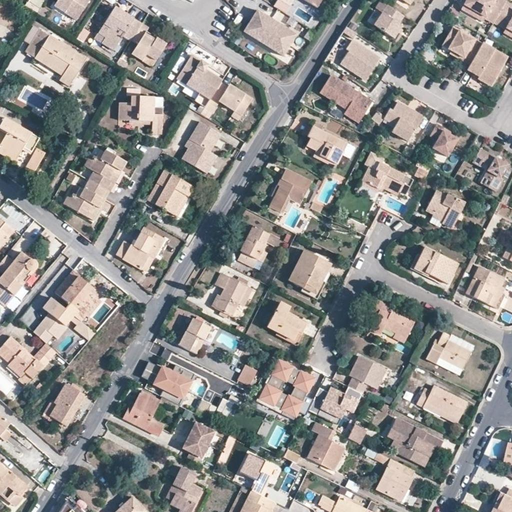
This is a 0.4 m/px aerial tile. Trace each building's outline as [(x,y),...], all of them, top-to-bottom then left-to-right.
[(60,0),(56,7),(68,14),(77,20),(90,0),(60,0)] [(301,0),(316,9),(321,0),(301,0)] [(506,2),(502,0),(466,0),(463,5),(484,17),(484,18),(493,23),(506,2)] [(506,2),(493,23),(505,30),(505,28),(511,32),(511,4),(506,1),(506,2)] [(132,40),(143,24),(110,3),(93,29),(125,50),(132,40)] [(394,38),(402,26),(398,24),(404,16),(387,5),(373,25),(394,38)] [(482,21),(484,18),(484,17),(463,5),(461,9),(482,21)] [(38,14),(44,18),(48,11),(42,7),(38,14)] [(258,12),(244,33),(283,57),(297,36),(258,12)] [(74,25),(77,20),(68,14),(65,19),(65,20),(74,25)] [(147,57),(157,63),(168,46),(157,39),(154,43),(145,36),(147,32),(150,29),(143,24),(132,40),(139,45),(132,55),(144,62),(147,57)] [(24,40),(30,44),(39,29),(34,26),(24,40)] [(469,65),(482,43),(452,26),(441,45),(450,51),(456,54),(454,56),(469,65)] [(511,37),(511,32),(505,28),(505,30),(503,33),(511,37)] [(39,29),(30,44),(25,52),(62,75),(59,80),(69,86),(86,59),(39,29)] [(225,38),(229,40),(235,32),(231,29),(225,38)] [(157,39),(147,32),(145,36),(154,43),(157,39)] [(365,80),(379,58),(351,40),(345,49),(348,51),(339,63),(365,80)] [(482,43),(469,65),(467,70),(479,77),(481,72),(494,80),(507,58),(482,43)] [(192,56),(189,60),(190,61),(199,66),(201,62),(192,56)] [(156,63),(157,63),(147,57),(144,62),(153,68),(156,63)] [(116,64),(123,68),(127,63),(119,59),(116,64)] [(206,106),(221,83),(225,77),(214,70),(212,74),(205,71),(208,66),(201,62),(199,66),(190,61),(189,60),(178,78),(200,92),(196,100),(206,106)] [(214,70),(208,66),(205,71),(212,74),(214,70)] [(491,86),(494,80),(481,72),(479,77),(478,79),(491,86)] [(329,74),(318,92),(345,109),(343,113),(358,123),(372,102),(329,74)] [(227,87),(221,83),(206,106),(214,111),(220,101),(235,111),(238,108),(244,112),(253,99),(238,89),(236,92),(227,87)] [(230,83),(227,87),(236,92),(238,89),(230,83)] [(153,113),(154,107),(154,98),(132,97),(131,103),(119,102),(119,120),(129,120),(152,121),(153,121),(153,125),(152,133),(162,134),(163,114),(154,113),(153,113)] [(423,117),(397,102),(392,111),(389,109),(384,119),(395,125),(392,132),(405,140),(413,126),(416,128),(423,117)] [(239,119),(244,112),(238,108),(235,111),(232,115),(239,119)] [(377,111),(371,120),(378,125),(384,116),(377,111)] [(0,147),(16,157),(23,147),(31,152),(39,138),(0,115),(0,147)] [(223,136),(202,123),(187,148),(190,150),(184,160),(208,175),(219,158),(212,154),(223,136)] [(443,131),(444,129),(436,124),(429,136),(437,140),(433,148),(447,156),(457,139),(443,131)] [(305,146),(315,150),(321,153),(320,154),(319,157),(335,165),(336,165),(347,143),(311,126),(306,137),(310,138),(305,146)] [(0,153),(14,162),(16,157),(0,147),(0,153)] [(39,163),(46,154),(37,148),(31,157),(39,163)] [(472,163),(479,167),(482,161),(490,165),(487,171),(483,177),(486,179),(483,184),(495,191),(502,178),(500,177),(507,165),(479,149),(472,163)] [(89,180),(107,189),(112,180),(109,179),(115,168),(120,171),(126,162),(105,150),(104,152),(99,161),(96,159),(97,157),(93,155),(92,156),(91,156),(85,166),(94,171),(89,180)] [(333,170),(336,165),(335,165),(319,157),(320,154),(321,153),(315,150),(311,158),(317,161),(333,170)] [(377,192),(378,191),(380,187),(383,189),(397,195),(399,191),(405,195),(412,180),(374,161),(371,168),(369,167),(360,184),(377,192)] [(479,167),(487,171),(490,165),(482,161),(479,167)] [(115,182),(120,171),(115,168),(109,179),(112,180),(107,189),(110,191),(115,182)] [(289,194),(302,201),(311,182),(285,169),(278,185),(281,187),(274,199),(274,200),(270,208),(280,213),(286,200),(287,198),(289,194)] [(186,195),(189,197),(194,187),(165,171),(148,200),(174,215),(185,196),(186,195)] [(99,210),(105,199),(102,198),(106,189),(107,189),(89,180),(84,190),(79,198),(75,196),(77,194),(73,193),(72,194),(70,193),(64,203),(88,217),(93,220),(99,210)] [(270,197),(274,199),(281,187),(278,185),(277,185),(270,197)] [(80,188),(77,194),(75,196),(79,198),(84,190),(80,188)] [(431,214),(432,214),(443,220),(441,223),(451,228),(463,204),(446,195),(445,196),(435,191),(425,210),(431,214)] [(299,205),(302,201),(289,194),(287,198),(286,200),(280,213),(283,215),(290,200),(299,205)] [(178,217),(189,197),(186,195),(185,196),(174,215),(178,217)] [(440,226),(441,223),(443,220),(432,214),(428,221),(439,226),(440,226)] [(14,230),(4,222),(0,227),(0,231),(7,238),(14,230)] [(240,238),(245,241),(245,239),(253,226),(248,223),(240,238)] [(269,235),(253,226),(245,239),(245,241),(240,251),(243,252),(237,261),(252,269),(265,243),(275,248),(279,238),(270,234),(269,235)] [(149,255),(154,258),(164,239),(144,227),(133,246),(124,241),(116,255),(141,269),(149,256),(149,255)] [(423,247),(420,253),(415,265),(424,270),(423,273),(445,283),(447,284),(457,263),(423,247)] [(323,271),(327,273),(331,264),(304,250),(288,281),(303,289),(306,285),(317,291),(322,282),(319,280),(322,272),(323,271)] [(443,286),(445,283),(423,273),(424,270),(415,265),(420,253),(417,251),(411,263),(410,265),(409,268),(443,286)] [(0,278),(0,283),(13,295),(29,276),(26,273),(29,270),(33,270),(36,267),(36,264),(35,261),(30,259),(21,252),(14,261),(5,273),(0,278)] [(0,268),(5,273),(14,261),(6,255),(0,261),(0,268)] [(146,271),(154,258),(149,255),(149,256),(141,269),(146,271)] [(465,293),(490,305),(500,286),(504,279),(478,267),(465,293)] [(99,300),(99,299),(102,296),(73,270),(54,292),(68,304),(76,311),(73,315),(81,321),(85,316),(99,300)] [(329,274),(327,273),(323,271),(322,272),(319,280),(322,282),(317,291),(306,285),(303,289),(302,292),(317,300),(320,292),(325,282),(329,274)] [(240,298),(245,286),(221,274),(215,285),(224,289),(221,296),(215,308),(220,311),(218,314),(228,318),(230,315),(234,309),(240,298)] [(0,300),(5,305),(13,295),(0,283),(0,293),(0,294),(0,300)] [(252,289),(245,286),(240,298),(234,309),(230,315),(236,318),(252,289)] [(501,286),(500,286),(490,305),(495,307),(504,288),(505,288),(501,286)] [(212,306),(215,308),(221,296),(218,294),(211,306),(212,306)] [(14,311),(20,302),(14,297),(7,306),(14,311)] [(51,297),(42,307),(48,312),(32,331),(45,343),(52,335),(54,337),(73,315),(76,311),(68,304),(65,309),(51,297)] [(383,328),(394,334),(404,339),(405,339),(413,322),(391,311),(393,308),(373,298),(367,311),(376,315),(369,329),(379,335),(383,328)] [(102,302),(99,299),(99,300),(85,316),(88,318),(102,302)] [(267,327),(277,332),(277,333),(293,341),(298,331),(302,333),(305,325),(286,315),(289,308),(280,303),(267,327)] [(179,346),(196,355),(210,327),(202,323),(195,320),(192,319),(179,346)] [(304,334),(302,333),(298,331),(293,341),(277,333),(277,332),(275,336),(289,343),(291,344),(297,347),(304,334)] [(438,358),(462,369),(470,353),(447,342),(449,336),(442,332),(435,346),(433,345),(425,360),(435,365),(438,358)] [(402,343),(404,339),(394,334),(392,338),(402,343)] [(450,335),(449,336),(447,342),(470,353),(474,346),(450,335)] [(24,372),(32,379),(43,366),(34,358),(32,360),(20,348),(22,346),(11,336),(0,348),(0,354),(9,363),(7,365),(20,376),(24,372)] [(38,350),(49,360),(56,352),(48,346),(45,343),(38,350)] [(33,356),(22,346),(20,348),(32,360),(34,358),(33,356)] [(33,356),(34,358),(43,366),(49,360),(38,350),(33,356)] [(359,355),(355,363),(358,367),(352,377),(348,386),(348,387),(361,393),(366,384),(369,386),(373,378),(380,381),(386,369),(359,355)] [(294,420),(314,378),(279,361),(270,378),(273,380),(270,387),(267,385),(260,399),(284,410),(282,414),(294,420)] [(160,396),(179,405),(195,374),(176,364),(172,372),(157,365),(156,365),(149,362),(141,376),(149,380),(164,388),(160,396)] [(349,376),(352,377),(358,367),(355,363),(349,376)] [(238,381),(249,386),(256,370),(245,365),(238,381)] [(25,386),(32,379),(24,372),(20,376),(18,380),(25,386)] [(376,389),(380,381),(373,378),(369,386),(376,389)] [(50,416),(63,423),(66,425),(76,409),(75,408),(83,395),(65,384),(54,403),(56,405),(50,416)] [(416,405),(455,424),(465,402),(433,386),(430,392),(424,388),(416,405)] [(361,393),(348,387),(344,394),(330,387),(327,392),(319,388),(308,410),(329,421),(336,405),(345,409),(352,413),(362,393),(361,393)] [(142,392),(135,404),(133,408),(129,406),(123,417),(158,435),(164,424),(151,418),(160,401),(142,392)] [(211,405),(202,400),(195,414),(204,419),(211,405)] [(54,403),(51,401),(42,416),(61,427),(63,423),(50,416),(56,405),(54,403)] [(217,408),(211,405),(204,419),(210,421),(217,408)] [(336,405),(329,421),(338,425),(345,409),(336,405)] [(0,435),(1,435),(6,429),(11,423),(0,413),(0,435)] [(396,419),(389,433),(431,453),(434,447),(440,449),(443,442),(438,439),(396,419)] [(305,457),(333,470),(344,447),(331,440),(336,432),(313,421),(309,429),(317,433),(305,457)] [(190,454),(186,460),(198,466),(218,427),(207,422),(203,428),(195,424),(182,450),(190,454)] [(367,431),(354,425),(348,438),(361,444),(367,431)] [(10,433),(6,429),(1,435),(6,439),(10,433)] [(425,455),(429,457),(431,453),(389,433),(387,436),(394,440),(407,446),(402,456),(420,465),(425,455)] [(395,453),(402,456),(407,446),(394,440),(391,446),(397,449),(395,453)] [(376,489),(401,501),(411,478),(410,477),(414,470),(363,445),(360,451),(387,465),(376,489)] [(300,456),(287,450),(283,457),(296,464),(300,456)] [(273,466),(274,466),(248,453),(238,473),(255,481),(251,491),(263,497),(267,489),(263,487),(266,480),(273,466)] [(424,467),(429,457),(425,455),(420,465),(424,467)] [(19,495),(27,486),(0,462),(0,492),(8,500),(15,492),(19,495)] [(177,477),(173,484),(178,487),(171,499),(170,503),(179,507),(177,511),(190,511),(195,504),(194,503),(191,501),(193,496),(197,497),(201,488),(190,483),(194,474),(174,464),(170,473),(177,477)] [(279,468),(274,466),(273,466),(266,480),(271,483),(278,469),(279,468)] [(346,487),(357,493),(361,486),(349,480),(346,487)] [(166,497),(171,499),(178,487),(173,484),(166,497)] [(508,493),(505,492),(505,493),(501,501),(501,502),(497,500),(491,511),(511,511),(511,488),(510,488),(508,493)] [(496,499),(497,500),(501,502),(501,501),(505,493),(505,492),(500,490),(496,499)] [(263,497),(251,491),(240,511),(272,511),(271,511),(275,503),(263,497)] [(84,511),(69,495),(57,511),(84,511)] [(366,511),(367,510),(338,497),(336,502),(322,495),(318,504),(321,505),(320,507),(332,511),(366,511)] [(116,511),(144,511),(145,511),(133,498),(116,511)]
